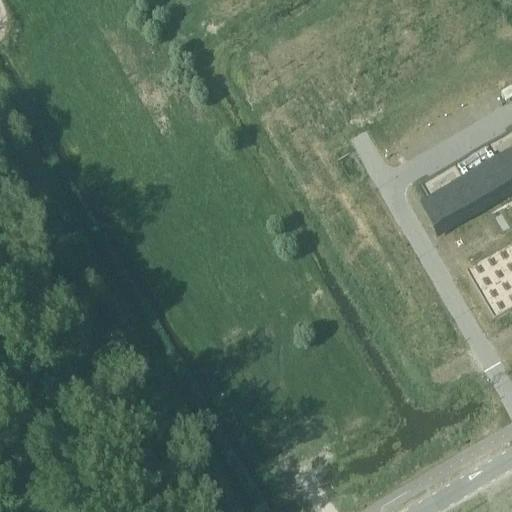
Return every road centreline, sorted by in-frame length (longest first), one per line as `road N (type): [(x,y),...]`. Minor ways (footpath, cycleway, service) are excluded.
road 1 (trunk): [(339,0),(511,287)]
road 2 (trunk): [(511,188),(398,0)]
